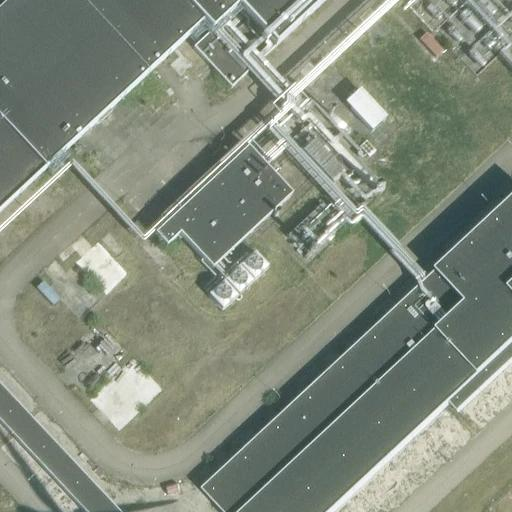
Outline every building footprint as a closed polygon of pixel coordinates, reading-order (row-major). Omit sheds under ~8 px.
[(0,0),(0,212),(174,50),(176,48),(202,24),(210,32),(193,48),(231,88),(326,0),(0,0)] [(377,136),(399,117),(373,88),(352,107),(377,136)] [(248,148),(154,235),(166,247),(179,235),(212,270),(292,195),(248,148)] [(511,201),(202,491),(221,511),(118,511),(0,385),(0,422),(84,511),(333,511),(449,404),(457,413),(511,362),(511,201)] [(98,243),(75,263),(106,296),(128,275),(98,243)] [(133,359),(90,400),(119,432),(163,391),(133,359)]
